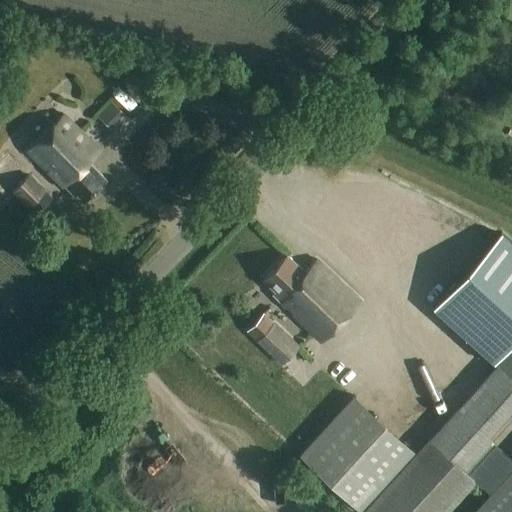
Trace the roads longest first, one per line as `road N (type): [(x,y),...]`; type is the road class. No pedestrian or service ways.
road 1 (tertiary): [(0,429),(421,0)]
road 2 (track): [(273,511),(98,329)]
